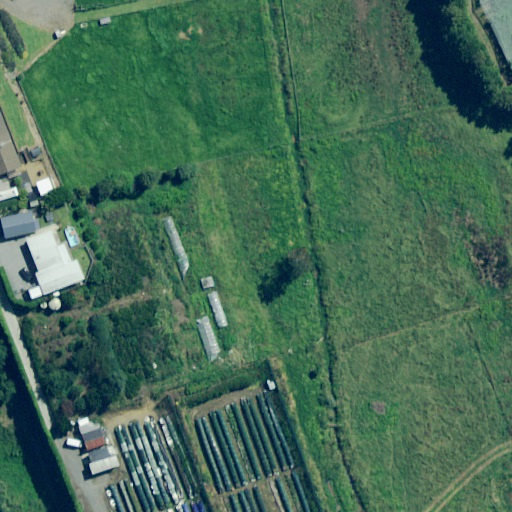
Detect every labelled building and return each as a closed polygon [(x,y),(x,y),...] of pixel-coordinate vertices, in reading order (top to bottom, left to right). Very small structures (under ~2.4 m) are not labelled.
[(0,174),(19,167),(0,113),(0,174)] [(35,232),(29,208),(11,213),(12,217),(0,219),(0,220),(5,239),(35,232)] [(205,262),(187,212),(175,216),(194,266),(205,262)] [(185,254),(171,218),(162,221),(176,258),(185,254)] [(56,247),(53,238),(63,235),(58,221),(43,227),(46,234),(26,241),(45,294),(83,281),(76,260),(71,262),(64,244),(56,247)] [(198,291),(186,259),(177,263),(190,294),(198,291)] [(214,276),(201,279),(204,290),(216,287),(214,276)] [(202,294),(190,299),(196,317),(208,313),(202,294)] [(227,325),(218,297),(209,300),(217,328),(227,325)] [(219,353),(207,318),(198,321),(210,356),(219,353)] [(75,420),(80,435),(100,428),(95,413),(75,420)] [(105,446),(101,434),(81,441),(85,452),(92,474),(119,466),(113,447),(106,450),(105,446)]
